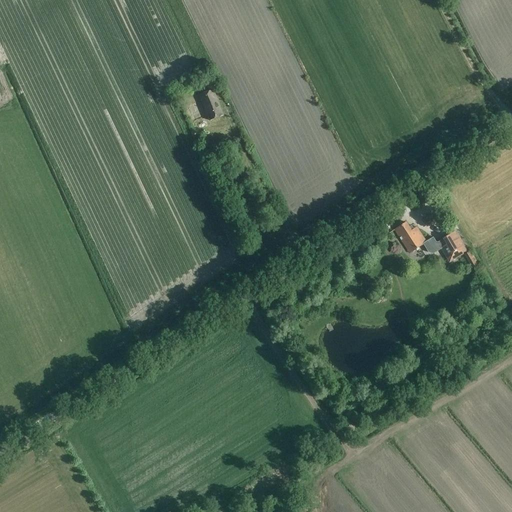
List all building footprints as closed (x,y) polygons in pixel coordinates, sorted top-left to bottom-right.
[(223,116),(212,93),(196,101),(207,124),(223,116)] [(194,120),(202,117),(197,103),(188,106),(194,120)] [(406,223),(395,230),(410,253),(423,244),(427,242),(426,242),(417,228),(412,231),(406,223)] [(427,242),(423,244),(428,253),(433,254),(441,250),(449,264),(468,253),(455,232),(442,240),(438,243),(436,242),(433,238),(426,242),(427,242)] [(478,265),(470,252),(466,255),(474,267),(478,265)]
